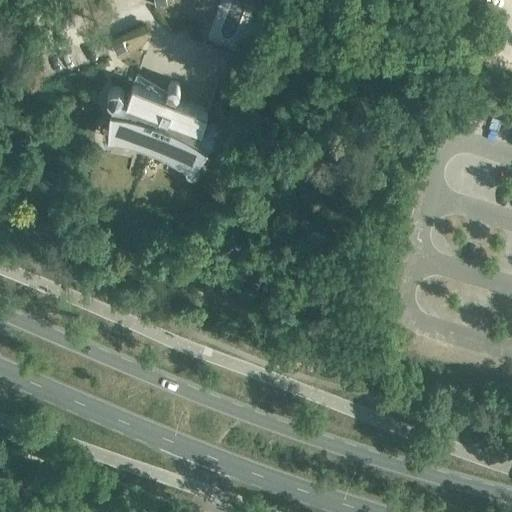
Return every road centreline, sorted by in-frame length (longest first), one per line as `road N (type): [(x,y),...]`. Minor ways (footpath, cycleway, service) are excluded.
road 1 (primary): [(511,496),(286,430),(0,310)]
road 2 (primary): [(0,369),(217,461)]
road 3 (primary): [(217,461),(364,511)]
road 4 (track): [(139,12),(102,36),(69,31),(22,0)]
